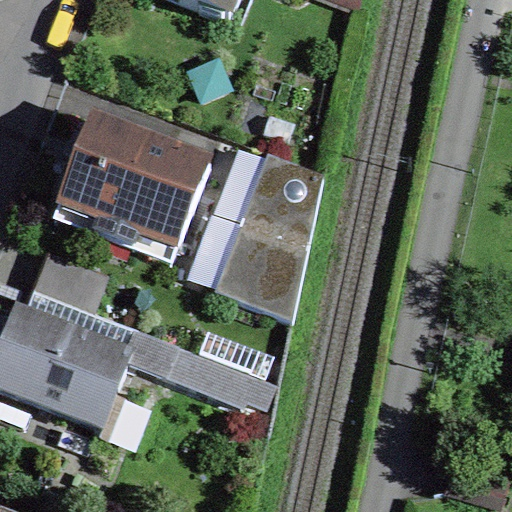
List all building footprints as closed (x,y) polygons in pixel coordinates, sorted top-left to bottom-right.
[(166,0),(229,25),(239,0),(166,0)] [(78,138),(70,158),(78,162),(71,181),(60,209),(177,254),(210,168),(93,124),(86,141),(78,138)] [(215,297),(293,326),(323,180),(268,159),(215,297)] [(33,294),(94,317),(108,282),(47,259),(33,294)] [(131,361),(130,363),(238,405),(240,399),(262,408),(269,391),(245,381),(246,379),(176,352),(177,349),(94,317),(33,294),(23,320),(131,361)] [(131,361),(23,320),(16,317),(9,336),(0,360),(0,392),(103,432),(130,363),(131,361)] [(494,511),(502,487),(454,472),(446,497),(494,511)]
